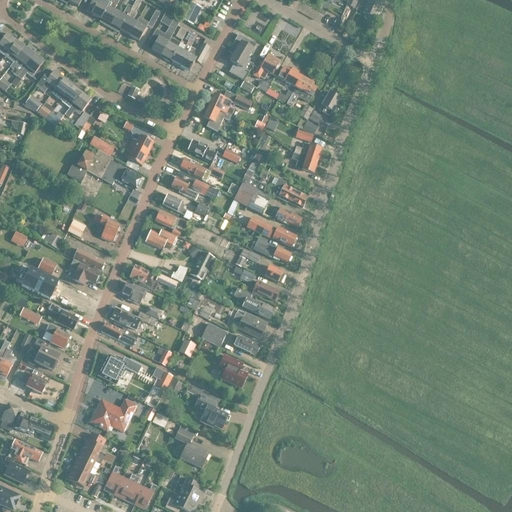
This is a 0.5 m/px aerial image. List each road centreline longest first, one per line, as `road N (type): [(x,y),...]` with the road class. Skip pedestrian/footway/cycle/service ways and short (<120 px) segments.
road 1 (residential): [(217,504),(292,313),(340,145),(375,61)]
road 2 (residential): [(65,422),(92,334),(175,133)]
road 3 (residential): [(0,15),(103,94),(175,133)]
road 4 (residential): [(196,92),(28,0)]
road 5 (residential): [(375,61),(264,0)]
